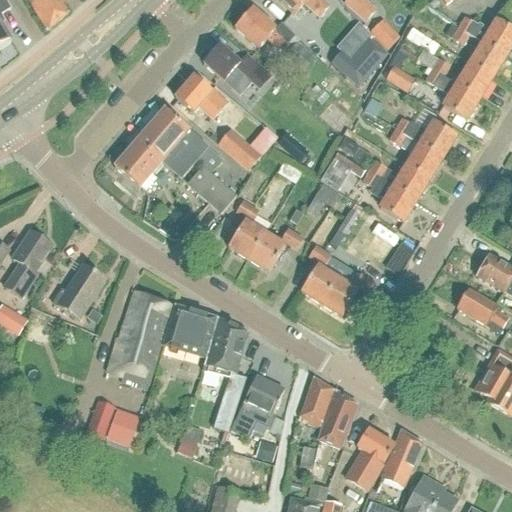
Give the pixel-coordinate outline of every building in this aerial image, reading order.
[(2,0),(0,0),(0,45),(10,40),(0,23),(0,17),(10,11),(2,0)] [(25,0),(45,33),(67,16),(58,2),(61,0),(25,0)] [(273,0),(293,17),(302,7),(318,20),(328,9),(318,0),(273,0)] [(360,0),(348,0),(343,7),(365,26),(376,13),(360,0)] [(251,13),(233,33),(257,53),(266,43),(277,52),(284,45),(286,47),(293,39),(283,29),(280,26),(274,33),(251,13)] [(469,39),(481,47),(504,61),(511,48),(511,35),(495,25),(489,35),(481,30),(482,29),(477,26),(477,28),(464,20),(457,31),(469,39)] [(462,49),(469,39),(457,31),(456,32),(450,28),(445,38),(450,41),(450,42),(462,49)] [(370,77),(387,58),(369,42),(352,61),(342,53),(330,68),(347,82),(357,91),(370,77)] [(296,45),(284,58),(303,74),(314,61),(296,45)] [(481,47),(468,68),(492,82),(504,61),(481,47)] [(219,50),(202,69),(231,93),(241,82),(244,85),(254,74),(266,85),(270,81),(257,70),(258,69),(246,59),(239,67),(219,50)] [(456,88),(443,81),(450,70),(438,63),(422,53),(416,64),(431,73),(479,103),(492,82),(468,68),(456,88)] [(394,71),(385,83),(407,97),(415,84),(394,71)] [(437,90),(450,97),(442,110),(465,124),(479,103),(431,73),(424,84),(437,91),(437,90)] [(174,101),(192,117),(197,111),(211,124),(226,107),(211,94),(210,95),(193,80),(174,101)] [(310,103),(313,100),(320,107),(328,99),(320,92),(315,88),(305,98),(310,103)] [(400,122),(393,133),(405,141),(405,140),(419,148),(418,149),(442,163),(455,141),(432,127),(436,121),(422,112),(411,129),(400,122)] [(194,166),(200,171),(201,170),(210,177),(222,163),(207,151),(208,150),(164,113),(131,151),(139,159),(145,152),(161,166),(160,167),(180,183),(194,166)] [(230,133),(218,147),(248,173),(260,159),(249,150),(230,133)] [(387,143),(399,151),(405,141),(393,133),(387,143)] [(285,138),(277,148),(298,167),(307,157),(285,138)] [(359,150),(343,140),(337,151),(352,160),(359,150)] [(428,184),(442,163),(418,149),(405,170),(428,184)] [(114,171),(138,192),(160,167),(161,166),(145,152),(139,159),(131,151),(114,171)] [(365,172),(338,156),(332,164),(360,181),(365,172)] [(374,164),(367,175),(415,205),(428,184),(405,170),(399,180),(386,172),(374,164)] [(235,199),(210,177),(201,170),(200,171),(186,188),(220,218),(235,199)] [(367,175),(360,186),(370,192),(368,196),(377,202),(378,200),(384,204),(379,212),(402,226),(415,205),(367,175)] [(338,182),(333,194),(357,206),(363,193),(338,182)] [(365,226),(379,212),(371,205),(357,219),(365,226)] [(228,252),(248,263),(264,237),(249,229),(257,215),(241,206),(236,216),(245,221),(228,252)] [(295,213),(289,223),(297,228),(303,218),(295,213)] [(349,242),(359,253),(371,242),(361,231),(349,242)] [(280,246),(264,237),(248,263),(269,275),(287,245),(297,251),(303,242),(287,233),(280,246)] [(12,262),(20,267),(4,292),(20,303),(36,277),(34,276),(50,250),(29,236),(12,262)] [(0,268),(10,254),(0,246),(0,268)] [(341,277),(325,267),(329,260),(314,251),(308,260),(318,266),(300,296),(321,308),(338,282),(341,277)] [(511,272),(506,268),(505,270),(488,260),(475,281),(502,297),(500,300),(511,306),(511,272)] [(65,295),(62,293),(53,307),(79,324),(105,284),(82,269),(65,295)] [(348,288),(338,282),(321,308),(341,321),(359,291),(369,297),(374,288),(359,278),(354,286),(351,283),(348,288)] [(498,338),(501,333),(508,322),(504,320),(494,314),(496,310),(467,294),(456,313),(492,334),(498,338)] [(116,345),(107,375),(122,380),(120,385),(147,393),(171,309),(132,297),(122,332),(125,334),(122,346),(116,345)] [(0,311),(0,322),(13,330),(23,336),(30,309),(25,305),(16,319),(1,310),(0,311)] [(164,349),(206,361),(216,322),(175,310),(164,349)] [(216,322),(206,361),(202,374),(229,381),(230,377),(235,378),(239,370),(247,337),(216,322)] [(511,362),(496,354),(474,394),(488,402),(486,406),(510,419),(511,415),(511,362)] [(255,379),(233,426),(229,435),(247,443),(255,427),(269,432),(274,420),(271,418),(283,393),(255,379)] [(333,394),(312,382),(298,424),(321,431),(333,394)] [(334,395),(317,443),(338,452),(356,408),(334,395)] [(223,401),(214,433),(227,437),(237,405),(223,401)] [(97,404),(86,434),(80,450),(97,457),(114,411),(97,404)] [(105,443),(128,451),(135,433),(142,436),(146,424),(116,413),(105,443)] [(341,491),(357,498),(365,480),(376,487),(381,478),(378,477),(384,468),(383,467),(394,449),(368,434),(357,452),(358,452),(341,491)] [(381,478),(403,491),(409,477),(421,448),(400,435),(381,478)] [(310,473),(314,452),(302,449),(298,470),(310,473)] [(423,480),(405,511),(451,511),(457,504),(433,491),(435,487),(423,480)] [(304,500),(303,504),(319,508),(322,509),(327,492),(310,487),(306,500),(304,500)] [(216,490),(209,511),(235,511),(240,496),(222,492),(216,490)] [(319,508),(303,504),(291,502),(288,511),(318,511),(319,508)]
